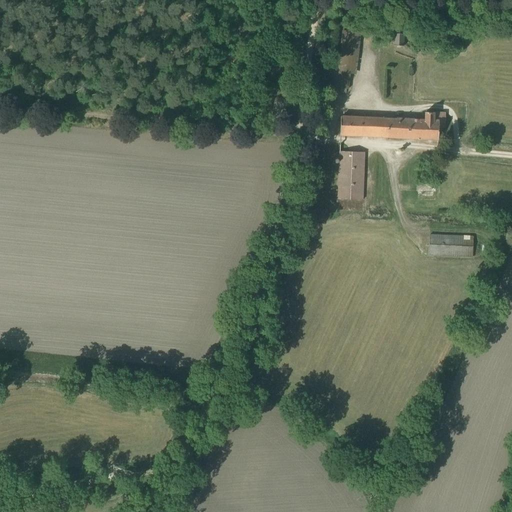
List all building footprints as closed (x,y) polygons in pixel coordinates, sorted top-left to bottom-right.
[(331,71),(329,88),(337,89),(338,88),(341,89),(340,94),(346,94),(346,90),(348,90),(350,75),(356,75),(361,33),(342,31),(337,71),(331,71)] [(393,34),(393,46),(403,47),(404,35),(393,34)] [(326,97),(324,110),(331,111),(334,100),(334,99),(326,97)] [(340,117),(340,136),(438,141),(438,129),(445,129),(445,113),(434,112),(434,113),(425,113),(424,120),(396,119),(340,117)] [(339,152),(337,200),(363,200),(365,153),(339,152)] [(429,235),(428,256),(472,258),(472,246),(473,236),(429,235)]
